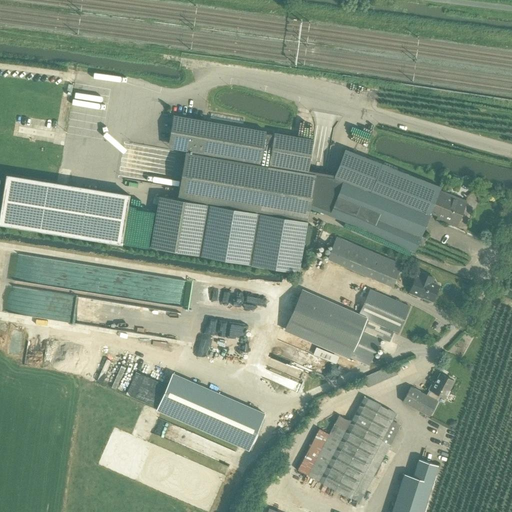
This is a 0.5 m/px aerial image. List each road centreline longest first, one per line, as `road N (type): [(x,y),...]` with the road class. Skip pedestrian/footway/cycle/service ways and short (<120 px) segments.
road 1 (unknown): [(239,511),(294,434),(332,405),(404,375),(422,350),(285,399),(186,367)]
road 2 (track): [(455,332),(433,310),(343,274),(276,290),(0,246)]
road 3 (track): [(165,97),(0,66)]
